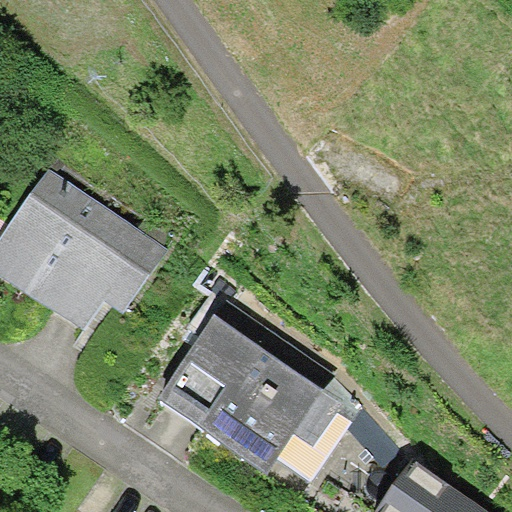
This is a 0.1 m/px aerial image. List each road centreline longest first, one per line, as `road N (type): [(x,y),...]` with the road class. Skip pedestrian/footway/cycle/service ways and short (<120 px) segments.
road 1 (residential): [(163,0),(434,362),(511,447)]
road 2 (residential): [(204,511),(0,380)]
